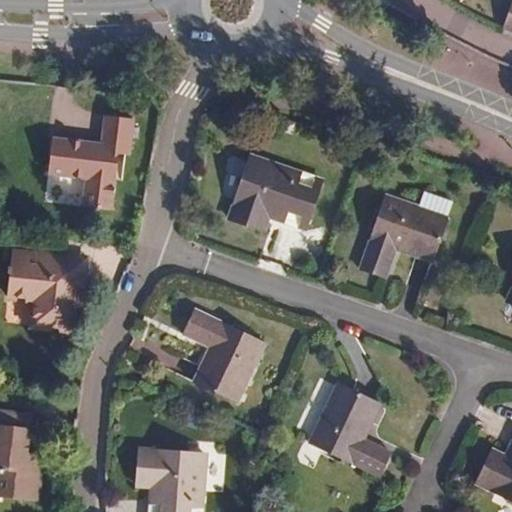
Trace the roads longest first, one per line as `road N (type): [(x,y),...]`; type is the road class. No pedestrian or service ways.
road 1 (residential): [(483,359),(154,247)]
road 2 (residential): [(154,247),(96,379),(85,511)]
road 3 (tertiary): [(265,43),(511,131)]
road 4 (tertiary): [(511,107),(321,24),(288,0)]
road 5 (residential): [(215,49),(180,119),(154,247)]
road 6 (tertiary): [(0,31),(193,32)]
road 7 (tertiary): [(184,1),(5,0)]
road 8 (residential): [(425,496),(483,359)]
